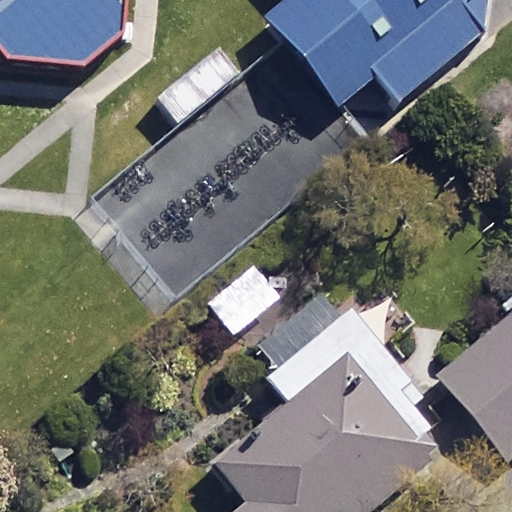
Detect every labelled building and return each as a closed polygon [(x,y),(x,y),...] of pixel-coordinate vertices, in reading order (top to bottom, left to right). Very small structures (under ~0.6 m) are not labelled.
[(0,0),(0,46),(8,55),(86,65),(124,30),(127,0),(0,0)] [(283,0),(264,16),(283,39),(337,107),(372,77),(397,106),(486,32),(487,0),(283,0)] [(157,96),(177,122),(240,73),(220,47),(157,96)] [(511,310),(434,376),(507,463),(511,459),(511,310)] [(179,480),(203,511),(338,511),(416,451),(339,354),(179,480)]
